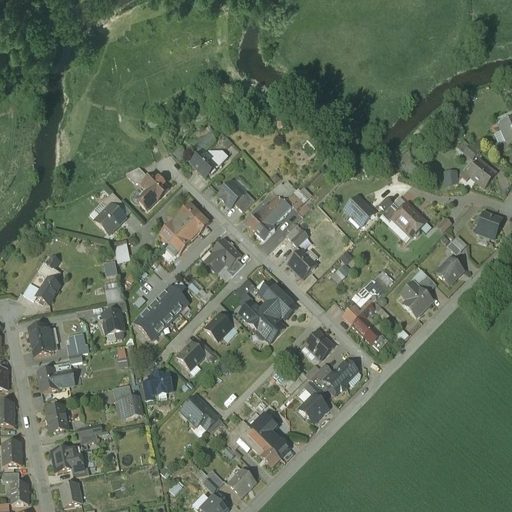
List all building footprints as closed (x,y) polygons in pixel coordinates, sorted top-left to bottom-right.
[(511,110),(495,119),(498,127),(511,120),(511,110)] [(511,120),(498,127),(501,133),(507,147),(510,146),(511,144),(511,120)] [(198,138),(213,133),(211,127),(196,132),(198,138)] [(510,146),(507,147),(501,133),(494,136),(501,154),(511,149),(510,146)] [(212,135),(192,144),(200,153),(207,145),(209,147),(215,141),(212,135)] [(470,145),(463,140),(457,148),(464,153),(470,145)] [(481,154),(470,145),(464,153),(473,160),(474,162),(476,160),(481,154)] [(203,154),(191,166),(191,167),(191,166),(205,180),(216,169),(217,168),(216,168),(206,157),(203,155),(203,154)] [(222,154),(209,154),(206,157),(216,168),(217,168),(216,169),(217,170),(227,159),(222,154)] [(470,179),(466,176),(478,162),(476,160),(474,162),(473,160),(459,177),(466,183),(470,179)] [(496,176),(478,162),(466,176),(470,179),(484,190),(496,176)] [(416,167),(411,173),(418,177),(423,173),(416,167)] [(150,181),(139,170),(126,177),(135,186),(139,185),(142,188),(150,181)] [(456,173),(444,174),(446,187),(457,184),(456,173)] [(150,181),(142,188),(149,195),(139,205),(147,212),(157,202),(157,203),(169,191),(154,176),(150,181)] [(296,192),(287,183),(283,187),(282,188),(291,197),(296,192)] [(232,185),(218,198),(231,210),(234,206),(244,197),(244,196),(232,185)] [(281,185),(272,193),(278,199),(279,200),(281,197),(286,203),(292,198),(291,197),(282,188),(283,187),(281,185)] [(246,194),(244,196),(244,197),(234,206),(243,215),(254,203),(246,194)] [(113,196),(104,205),(109,210),(111,208),(115,212),(122,205),(113,196)] [(303,206),(293,196),(286,203),(284,205),(291,211),(293,209),(297,212),(303,206)] [(266,207),(257,216),(257,215),(246,226),(255,234),(284,205),(279,200),(278,199),(268,208),(266,207)] [(393,206),(400,213),(407,206),(400,199),(393,206)] [(386,200),(379,207),(385,213),(392,205),(386,200)] [(360,204),(349,216),(363,232),(370,225),(367,222),(372,217),(360,204)] [(284,205),(255,234),(264,243),(274,232),(272,230),(291,211),(284,205)] [(393,206),(381,218),(389,225),(393,222),(392,222),(400,213),(393,206)] [(426,225),(407,206),(400,213),(392,222),(393,222),(412,240),(416,239),(419,237),(419,233),(426,225)] [(180,219),(172,227),(171,226),(160,237),(170,247),(171,248),(200,217),(190,207),(179,218),(180,219)] [(109,210),(96,223),(110,237),(125,221),(115,212),(111,208),(109,210)] [(501,222),(483,215),(476,235),(494,242),(501,222)] [(171,248),(167,251),(162,257),(170,265),(179,255),(179,256),(190,245),(190,244),(197,236),(198,237),(209,225),(200,217),(171,248)] [(389,225),(381,218),(379,220),(406,246),(412,240),(393,222),(389,225)] [(438,229),(444,235),(451,227),(446,221),(438,229)] [(294,231),(286,239),(291,244),(300,236),(294,231)] [(300,236),(291,244),(297,250),(308,239),(302,233),(300,236)] [(466,248),(457,239),(452,245),(461,254),(466,248)] [(232,248),(229,245),(227,246),(223,242),(213,254),(217,258),(209,267),(217,275),(226,266),(229,270),(230,270),(237,263),(241,259),(235,253),(234,253),(233,253),(233,254),(230,252),(232,250),(232,249),(232,248)] [(452,245),(447,250),(456,259),(461,254),(452,245)] [(125,246),(114,248),(117,264),(128,262),(125,246)] [(310,253),(305,258),(313,265),(318,261),(310,253)] [(341,260),(347,266),(333,279),(341,286),(354,273),(347,267),(355,259),(349,253),(341,260)] [(305,258),(301,254),(288,267),(289,267),(298,275),(297,276),(304,282),(316,269),(313,265),(305,258)] [(59,264),(52,259),(46,268),(54,273),(59,264)] [(451,261),(436,277),(449,288),(458,279),(457,279),(463,273),(451,261)] [(237,263),(230,270),(229,270),(226,273),(233,279),(243,268),(237,263)] [(44,267),(39,276),(48,282),(40,294),(36,300),(36,301),(48,308),(60,289),(54,285),(60,277),(54,273),(46,268),(44,267)] [(413,286),(401,298),(407,304),(403,308),(416,321),(433,304),(427,298),(437,288),(427,279),(423,283),(416,289),(413,286)] [(372,283),(364,292),(368,296),(377,288),(372,283)] [(171,290),(179,297),(184,292),(178,287),(179,287),(176,284),(171,290)] [(178,287),(184,292),(187,289),(181,284),(179,287),(178,287)] [(104,288),(108,307),(123,304),(120,285),(104,288)] [(284,300),(270,286),(259,297),(268,306),(260,315),(250,306),(240,317),(254,331),(284,300)] [(40,294),(31,288),(24,299),(34,305),(36,301),(36,300),(40,294)] [(377,288),(368,296),(372,299),(376,303),(384,295),(377,288)] [(161,297),(179,315),(188,306),(179,297),(171,290),(171,289),(164,296),(163,295),(161,297)] [(169,324),(179,315),(161,297),(158,300),(159,301),(152,308),(169,324)] [(146,303),(141,299),(134,306),(139,310),(146,303)] [(366,305),(358,314),(362,318),(371,309),(375,305),(376,303),(372,299),(366,305)] [(284,300),(254,331),(270,346),(285,331),(279,326),(284,321),(286,323),(297,312),(296,311),(295,312),(284,301),(285,300),(284,300)] [(363,302),(354,310),(358,314),(366,305),(363,302)] [(123,304),(108,307),(109,316),(120,314),(120,315),(127,313),(125,304),(123,304)] [(382,312),(375,305),(371,309),(375,313),(375,314),(378,317),(382,312)] [(160,333),(169,324),(152,308),(146,314),(146,313),(143,316),(160,333)] [(371,309),(362,318),(366,322),(375,314),(375,313),(371,309)] [(354,310),(353,310),(343,320),(351,329),(362,318),(358,314),(354,310)] [(109,316),(103,317),(107,338),(114,336),(115,341),(118,343),(122,342),(124,339),(123,334),(124,334),(120,315),(120,314),(109,316)] [(152,342),(160,333),(143,316),(140,318),(141,319),(135,326),(152,342)] [(220,317),(206,332),(218,344),(222,339),(224,339),(228,335),(228,334),(232,329),(220,317)] [(366,322),(362,318),(351,329),(371,348),(381,338),(382,337),(366,322)] [(45,329),(29,332),(35,361),(52,357),(51,356),(54,356),(52,347),(49,348),(45,329)] [(398,337),(404,343),(410,338),(404,331),(398,337)] [(333,350),(318,336),(306,349),(321,363),(333,350)] [(70,347),(79,345),(84,344),(83,337),(68,339),(70,347)] [(381,338),(372,347),(379,354),(388,345),(381,338)] [(214,355),(201,343),(195,348),(205,358),(204,358),(208,361),(214,355)] [(81,357),(79,345),(70,347),(66,348),(69,360),(81,357)] [(193,346),(178,361),(190,372),(195,367),(196,367),(200,364),(200,362),(204,358),(205,358),(195,348),(193,346)] [(118,359),(126,358),(124,349),(117,351),(118,359)] [(70,366),(70,368),(82,365),(81,357),(69,360),(70,366)] [(126,358),(118,359),(120,369),(128,368),(126,358)] [(347,363),(335,376),(335,377),(333,379),(331,377),(325,384),(331,390),(328,392),(335,399),(340,393),(343,394),(347,390),(346,388),(359,375),(358,373),(358,371),(356,368),(353,369),(347,363)] [(57,372),(38,376),(42,396),(58,393),(58,392),(70,389),(68,380),(73,379),(68,380),(67,376),(72,375),(70,368),(70,366),(56,368),(57,372)] [(326,367),(314,379),(319,384),(331,372),(326,367)] [(162,377),(155,378),(155,379),(149,380),(149,384),(152,397),(153,397),(158,396),(159,398),(166,397),(166,394),(172,393),(169,376),(163,378),(162,377)] [(319,384),(314,379),(310,383),(315,388),(319,384)] [(149,384),(142,385),(145,403),(153,401),(153,397),(152,397),(149,384)] [(130,388),(113,392),(116,405),(123,404),(122,403),(132,401),(130,388)] [(314,398),(305,407),(305,419),(313,426),(327,412),(314,398)] [(195,399),(182,413),(183,414),(183,416),(188,422),(190,422),(198,429),(201,426),(211,415),(206,409),(206,408),(200,402),(198,402),(195,399)] [(132,401),(122,403),(123,404),(126,421),(142,418),(138,400),(132,401)] [(13,407),(0,407),(0,430),(14,430),(13,407)] [(268,409),(248,429),(261,442),(265,438),(276,427),(269,420),(274,414),(268,409)] [(64,410),(45,414),(50,437),(68,433),(64,410)] [(211,415),(201,426),(211,436),(222,425),(211,414),(211,415)] [(248,429),(242,424),(234,433),(245,443),(271,469),(280,461),(261,442),(248,429)] [(101,428),(93,429),(94,436),(96,436),(102,435),(101,428)] [(93,429),(78,432),(79,439),(94,436),(93,429)] [(234,433),(224,443),(235,453),(245,443),(234,433)] [(94,436),(79,439),(81,447),(97,444),(96,436),(94,436)] [(277,441),(273,445),(265,438),(261,442),(280,461),(288,452),(277,441)] [(21,447),(2,447),(2,448),(4,448),(4,460),(3,460),(3,469),(22,469),(21,447)] [(79,450),(70,452),(70,451),(53,455),(57,475),(72,472),(74,472),(74,473),(84,471),(79,450)] [(84,471),(74,473),(74,472),(72,472),(74,481),(89,478),(88,471),(84,471)] [(207,478),(201,472),(196,478),(204,486),(210,480),(207,478)] [(243,472),(228,488),(241,500),(256,485),(243,472)] [(224,485),(212,473),(207,478),(210,480),(219,490),(224,485)] [(19,476),(2,476),(2,485),(19,484),(19,476)] [(219,490),(210,480),(204,486),(214,495),(219,490)] [(179,483),(171,490),(176,496),(184,489),(179,483)] [(77,486),(60,490),(64,510),(82,506),(77,486)] [(27,487),(10,488),(11,508),(28,507),(27,487)] [(226,511),(214,500),(207,507),(209,509),(205,511),(226,511)]
